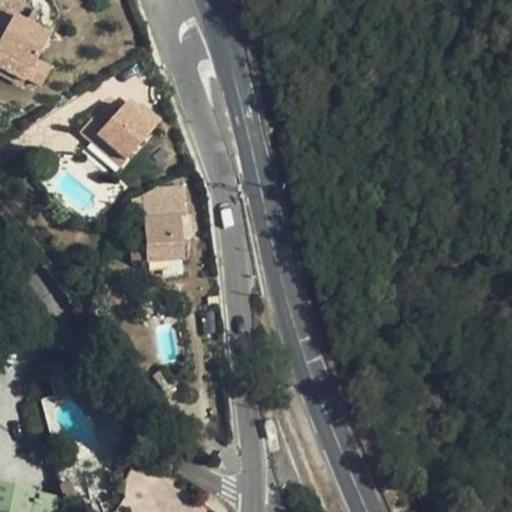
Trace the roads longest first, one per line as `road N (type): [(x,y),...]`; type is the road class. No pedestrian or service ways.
road 1 (secondary): [(208,4),(241,106),(290,319),(366,511)]
road 2 (unclassified): [(208,4),(183,42),(223,188),(239,304),(247,485)]
road 3 (residential): [(247,485),(199,471),(0,278)]
